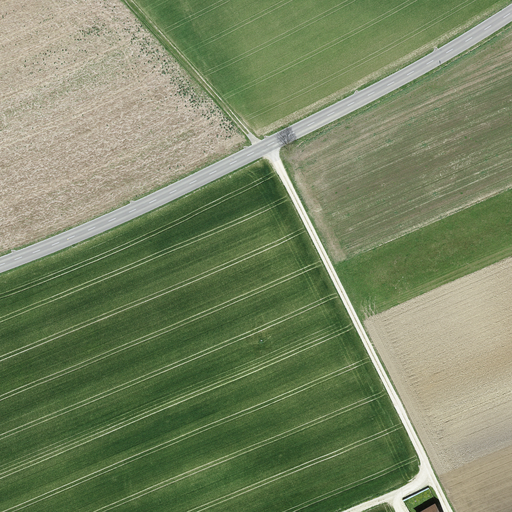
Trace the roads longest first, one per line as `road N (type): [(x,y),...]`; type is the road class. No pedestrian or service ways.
road 1 (tertiary): [(0,263),(269,145),(511,11)]
road 2 (track): [(269,145),(448,511)]
road 3 (track): [(131,0),(260,149)]
